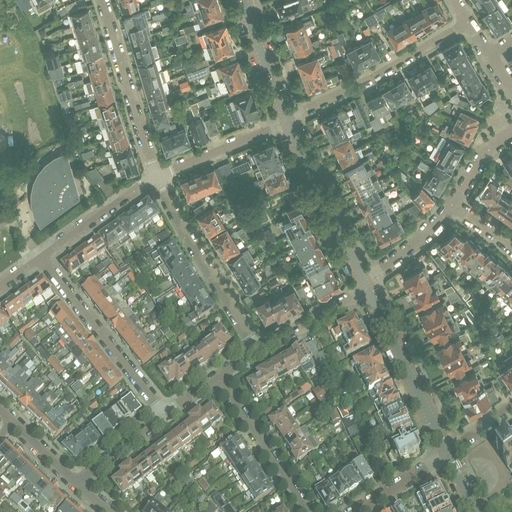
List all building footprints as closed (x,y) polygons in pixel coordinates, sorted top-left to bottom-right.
[(15,0),(21,10),(31,4),(28,0),(15,0)] [(68,12),(80,8),(76,0),(75,0),(65,6),(66,7),(65,7),(68,12)] [(80,8),(87,7),(85,0),(75,0),(76,0),(80,8)] [(139,6),(137,0),(117,0),(121,11),(139,6)] [(174,0),(163,4),(165,9),(178,5),(176,0),(174,0)] [(190,0),(194,9),(182,13),(183,15),(194,12),(218,3),(217,0),(190,0)] [(288,0),(281,2),(282,5),(277,6),(281,17),(282,16),(283,18),(300,13),(300,10),(301,10),(300,4),(310,0),(288,0)] [(476,0),(474,1),(481,12),(496,2),(494,0),(476,0)] [(481,12),(488,22),(502,12),(496,2),(481,12)] [(194,12),(183,15),(183,17),(195,13),(198,23),(204,21),(222,15),(218,3),(194,12)] [(437,3),(427,9),(436,24),(445,18),(437,3)] [(60,15),(68,12),(65,7),(58,11),(60,15)] [(339,10),(328,8),(329,11),(330,13),(333,25),(342,17),(339,10)] [(88,9),(71,13),(74,25),(91,20),(88,9)] [(427,9),(417,15),(426,29),(436,24),(427,9)] [(53,10),(44,13),(46,21),(56,18),(53,10)] [(124,18),(127,28),(148,22),(146,17),(150,16),(148,10),(144,11),(144,10),(135,13),(135,15),(124,18)] [(166,11),(163,12),(152,16),(153,20),(160,18),(160,19),(167,16),(166,11)] [(510,23),(502,12),(488,22),(495,33),(510,23)] [(379,22),(373,13),(368,16),(374,25),(379,22)] [(417,15),(407,20),(416,35),(426,29),(417,15)] [(162,25),(159,26),(161,31),(168,28),(171,28),(167,16),(160,19),(162,25)] [(369,28),(374,25),(368,16),(363,19),(368,27),(369,28)] [(286,37),(288,42),(308,35),(304,27),(312,24),(310,19),(285,29),(286,29),(285,29),(287,34),(286,37)] [(74,25),(78,36),(94,31),(91,20),(74,25)] [(407,20),(398,26),(406,41),(416,35),(407,20)] [(127,28),(130,39),(147,35),(144,24),(148,22),(127,28)] [(174,37),(174,38),(186,34),(186,33),(195,30),(194,25),(179,30),(181,35),(174,37)] [(202,34),(206,46),(228,38),(224,26),(202,34)] [(391,50),(396,47),(406,41),(398,26),(388,32),(391,37),(386,40),(391,50)] [(371,32),(369,28),(368,27),(362,29),(365,35),(371,32)] [(78,36),(81,48),(98,43),(94,31),(78,36)] [(337,37),(339,42),(340,45),(346,43),(342,32),(336,35),(337,37)] [(174,38),(176,44),(188,40),(186,34),(174,38)] [(130,39),(134,51),(150,46),(147,35),(130,39)] [(320,44),(318,39),(310,42),(308,35),(288,42),(290,48),(293,49),(294,53),(295,53),(295,54),(320,44)] [(211,58),(233,50),(228,38),(206,46),(211,58)] [(370,39),(358,45),(367,63),(379,57),(370,39)] [(356,69),(367,63),(358,45),(358,46),(355,40),(345,45),(348,51),(347,51),(356,69)] [(458,40),(442,50),(446,56),(444,57),(446,62),(465,52),(458,40)] [(383,42),(377,45),(383,55),(388,52),(383,42)] [(81,48),(84,59),(101,54),(98,43),(81,48)] [(137,63),(154,58),(150,46),(134,51),(137,63)] [(465,52),(446,62),(449,66),(451,65),(454,71),(470,63),(464,52),(465,52)] [(298,64),(303,77),(321,70),(318,64),(325,62),(324,59),(329,57),(328,53),(316,58),(316,57),(298,64)] [(104,65),(101,54),(84,59),(86,59),(89,69),(89,70),(104,65)] [(44,58),(47,69),(58,66),(55,55),(44,58)] [(154,59),(138,64),(141,76),(158,71),(154,59)] [(208,66),(208,65),(205,59),(185,66),(187,74),(208,66)] [(237,60),(215,68),(220,81),(241,72),(240,68),(241,66),(239,62),(237,61),(237,60)] [(341,74),(349,71),(350,71),(346,61),(338,64),(339,65),(336,66),(339,73),(341,73),(341,74)] [(454,71),(452,72),(455,77),(457,76),(460,82),(476,73),(470,63),(454,71)] [(440,81),(430,64),(418,71),(427,87),(434,83),(435,84),(440,81)] [(107,76),(104,65),(89,70),(89,69),(83,71),(86,82),(92,80),(92,81),(107,76)] [(52,78),(63,75),(60,66),(50,69),(52,78)] [(210,71),(208,66),(187,74),(190,81),(208,74),(207,72),(210,71)] [(327,83),(328,85),(329,85),(335,83),(335,82),(335,80),(338,79),(336,75),(330,77),(330,75),(323,77),(321,70),(303,77),(308,90),(327,83)] [(141,76),(145,87),(161,82),(158,71),(141,76)] [(407,78),(417,95),(422,91),(421,90),(427,87),(418,71),(407,78)] [(220,81),(216,82),(220,92),(221,93),(224,92),(246,84),(245,83),(246,80),(244,76),(243,75),(241,72),(220,81)] [(462,89),(464,94),(483,84),(482,83),(476,73),(460,82),(464,88),(462,89)] [(92,81),(95,91),(111,87),(107,76),(92,81)] [(82,78),(73,81),(67,83),(68,87),(75,86),(83,83),(82,78)] [(403,80),(393,85),(402,102),(404,105),(409,102),(409,101),(414,98),(403,80)] [(145,87),(148,99),(165,94),(161,82),(145,87)] [(171,82),(166,83),(169,96),(174,94),(171,82)] [(489,94),(483,84),(464,94),(467,98),(469,97),(472,103),(475,102),(477,106),(484,103),(481,98),(489,94)] [(383,92),(391,106),(397,103),(397,105),(402,102),(393,85),(383,92)] [(99,102),(114,98),(111,87),(95,91),(99,102)] [(228,101),(234,116),(239,114),(242,122),(258,115),(255,109),(258,108),(254,99),(252,100),(249,93),(228,101)] [(385,114),(390,111),(386,105),(381,93),(367,99),(373,111),(375,117),(370,119),(372,125),(374,129),(389,123),(385,114)] [(148,99),(152,110),(168,105),(165,94),(148,99)] [(200,108),(201,108),(211,104),(208,96),(197,101),(200,108)] [(466,108),(466,107),(468,102),(459,99),(458,97),(454,100),(450,98),(448,100),(455,103),(460,105),(464,107),(466,108)] [(60,101),(63,113),(69,111),(67,103),(72,101),(71,98),(60,101)] [(114,100),(99,104),(103,116),(118,111),(114,100)] [(452,113),(458,116),(455,121),(473,129),(477,123),(476,122),(478,118),(462,111),(464,107),(460,105),(455,103),(448,100),(445,103),(451,106),(451,107),(453,108),(452,113)] [(75,109),(90,105),(89,101),(74,105),(75,109)] [(156,125),(169,121),(164,106),(168,105),(152,110),(156,125)] [(351,107),(355,115),(356,117),(360,116),(361,115),(358,108),(356,105),(351,107)] [(360,116),(365,128),(372,125),(370,119),(364,106),(358,108),(361,115),(360,116)] [(434,113),(430,106),(425,108),(429,117),(434,113)] [(321,119),(326,131),(345,122),(345,120),(349,118),(346,111),(343,110),(337,112),(321,119)] [(103,116),(106,126),(121,122),(118,111),(103,116)] [(213,117),(205,121),(204,121),(210,136),(219,132),(213,117)] [(195,142),(208,136),(201,118),(188,123),(195,142)] [(439,134),(449,138),(451,134),(467,142),(470,137),(471,138),(474,132),(473,131),(473,129),(455,121),(452,127),(446,125),(444,129),(442,129),(439,134)] [(125,132),(121,122),(106,126),(110,137),(125,132)] [(332,143),(348,136),(353,134),(349,127),(347,127),(345,122),(326,131),(332,143)] [(178,132),(176,128),(175,123),(169,125),(170,126),(171,130),(173,134),(178,149),(191,144),(185,129),(178,132)] [(393,125),(385,129),(388,134),(396,131),(393,125)] [(363,132),(362,130),(353,134),(348,136),(349,138),(333,145),(338,156),(353,149),(349,139),(358,136),(358,134),(363,132)] [(412,131),(401,141),(406,144),(416,136),(415,135),(412,131)] [(129,143),(125,132),(110,137),(104,139),(106,145),(108,145),(109,149),(129,143)] [(178,149),(173,134),(161,139),(166,153),(178,149)] [(442,137),(436,147),(456,158),(462,148),(442,137)] [(394,147),(397,150),(398,151),(406,145),(400,142),(394,147)] [(132,155),(129,143),(109,149),(111,156),(110,156),(109,157),(110,161),(111,162),(132,155)] [(253,167),(278,157),(272,144),(248,154),(251,162),(248,163),(247,160),(232,166),(230,161),(224,164),(230,176),(253,167)] [(343,166),(344,169),(366,157),(368,157),(366,153),(362,155),(359,146),(353,149),(338,156),(342,166),(343,166)] [(431,157),(450,169),(456,158),(436,147),(433,152),(433,154),(431,157)] [(84,158),(94,154),(92,149),(87,151),(88,152),(83,153),(84,158)] [(40,224),(78,198),(65,153),(65,154),(55,158),(46,164),(39,173),(34,182),(32,193),(32,204),(35,214),(40,223),(40,224)] [(112,162),(116,161),(118,167),(118,166),(121,175),(127,173),(138,170),(132,155),(111,162),(112,162)] [(506,167),(500,171),(510,178),(511,175),(511,155),(503,162),(506,167)] [(253,167),(258,179),(283,169),(278,157),(253,167)] [(372,169),(366,157),(344,169),(344,170),(343,171),(342,173),(344,176),(346,177),(347,176),(349,180),(372,169)] [(419,161),(417,164),(428,172),(445,182),(451,172),(435,163),(432,168),(419,161)] [(224,179),(230,176),(224,164),(218,166),(218,167),(224,179)] [(416,166),(429,173),(422,184),(438,193),(445,182),(428,172),(417,164),(416,166)] [(95,167),(86,172),(95,184),(103,178),(95,167)] [(218,167),(214,169),(219,181),(224,179),(218,167)] [(214,168),(203,173),(210,189),(215,187),(216,189),(222,187),(219,181),(214,169),(214,168)] [(289,183),(283,169),(258,179),(259,183),(266,181),(270,191),(289,183)] [(353,188),(355,192),(378,181),(372,169),(349,180),(350,181),(349,182),(348,184),(349,187),(352,188),(353,188)] [(203,173),(192,177),(200,194),(204,192),(205,194),(211,191),(210,189),(203,173)] [(199,194),(200,194),(192,177),(181,182),(188,197),(188,198),(193,196),(194,198),(200,196),(199,194)] [(356,200),(359,205),(384,192),(378,181),(355,192),(358,197),(357,197),(356,200)] [(487,207),(488,208),(491,203),(498,192),(499,192),(501,188),(490,181),(480,196),(490,203),(487,207)] [(420,186),(411,195),(424,208),(433,199),(420,186)] [(365,211),(367,215),(390,203),(384,192),(359,205),(361,210),(364,211),(365,211)] [(488,208),(498,215),(509,200),(499,192),(498,192),(491,203),(488,208)] [(406,193),(405,193),(401,197),(400,198),(403,202),(410,197),(406,193)] [(274,203),(271,196),(248,206),(251,212),(274,203)] [(498,215),(509,222),(511,218),(511,201),(509,200),(498,215)] [(147,202),(137,209),(148,225),(153,222),(151,221),(158,216),(147,202)] [(196,216),(207,209),(204,203),(193,210),(196,216)] [(373,226),(373,227),(396,215),(390,203),(367,215),(369,220),(368,220),(367,222),(369,226),(372,227),(373,226)] [(286,236),(286,237),(311,224),(309,223),(308,224),(308,223),(308,224),(305,218),(298,204),(282,212),(285,218),(276,222),(278,227),(280,226),(282,230),(286,228),(289,234),(286,236)] [(418,216),(422,209),(416,204),(407,208),(412,219),(418,216)] [(213,208),(198,217),(203,226),(220,216),(217,211),(221,209),(219,205),(213,208)] [(137,209),(127,216),(139,232),(138,230),(144,226),(145,228),(148,225),(137,209)] [(232,216),(231,213),(230,211),(224,213),(227,219),(232,216)] [(400,222),(396,215),(373,227),(377,234),(376,235),(375,237),(377,240),(379,241),(380,241),(380,242),(400,232),(399,232),(403,230),(399,222),(400,222)] [(127,216),(117,223),(127,238),(134,233),(135,235),(139,232),(127,216)] [(209,235),(224,226),(221,222),(223,220),(220,216),(203,226),(209,235)] [(117,223),(108,230),(120,248),(130,241),(127,238),(117,223)] [(286,237),(292,248),(316,236),(315,236),(312,231),(313,230),(314,228),(311,224),(286,237)] [(234,237),(231,232),(229,233),(226,228),(211,237),(217,248),(234,237)] [(98,237),(108,251),(114,247),(116,251),(120,248),(108,230),(98,237)] [(446,259),(447,257),(463,239),(454,230),(441,244),(440,243),(436,247),(443,253),(441,254),(446,259)] [(157,237),(162,244),(170,238),(166,231),(157,237)] [(292,248),(298,260),(321,248),(318,243),(319,243),(320,240),(318,237),(316,236),(292,248)] [(223,258),(239,249),(235,243),(237,242),(234,237),(217,248),(223,258)] [(453,259),(458,264),(461,260),(463,259),(474,246),(465,237),(463,239),(447,257),(451,261),(453,259)] [(105,251),(97,238),(87,245),(96,257),(105,251)] [(147,243),(151,250),(157,247),(152,240),(147,243)] [(155,251),(147,256),(148,258),(151,257),(154,262),(160,258),(164,264),(158,268),(179,255),(172,243),(156,253),(155,251)] [(87,245),(79,251),(88,264),(96,257),(87,245)] [(458,264),(467,273),(468,272),(485,253),(486,252),(485,253),(477,246),(475,247),(474,246),(463,259),(461,260),(458,264)] [(298,260),(303,271),(329,258),(326,253),(324,252),(323,252),(321,248),(298,260)] [(79,251),(70,257),(79,270),(88,264),(79,251)] [(228,260),(234,271),(248,263),(245,258),(247,257),(244,251),(241,253),(241,252),(228,260)] [(130,262),(136,260),(131,252),(127,254),(129,257),(128,258),(130,262)] [(480,278),(483,275),(483,274),(496,260),(495,259),(495,260),(486,252),(485,253),(468,272),(467,273),(468,272),(472,275),(473,274),(479,279),(480,278)] [(164,279),(171,275),(186,266),(179,255),(158,268),(158,269),(159,268),(165,278),(164,278),(164,279)] [(441,264),(442,262),(437,256),(433,259),(438,265),(441,264)] [(61,264),(69,277),(79,270),(70,257),(61,264)] [(303,271),(309,283),(332,270),(330,266),(330,265),(331,263),(329,258),(303,271)] [(483,283),(488,288),(505,268),(496,260),(483,274),(483,275),(480,278),(484,282),(483,283)] [(234,271),(240,280),(256,271),(252,265),(250,266),(248,263),(234,271)] [(407,284),(411,291),(429,282),(425,275),(428,274),(424,266),(421,267),(419,264),(416,265),(413,266),(411,269),(413,271),(402,276),(406,284),(407,284)] [(112,265),(108,269),(113,276),(118,272),(112,265)] [(192,276),(186,266),(171,275),(174,281),(172,282),(175,286),(177,285),(192,276)] [(280,266),(279,267),(273,270),(276,275),(283,271),(280,266)] [(499,294),(502,291),(502,290),(511,279),(511,274),(505,268),(488,288),(492,291),(493,290),(498,295),(499,294)] [(441,276),(438,269),(433,272),(436,279),(441,276)] [(320,295),(322,294),(325,295),(328,293),(329,291),(329,290),(339,285),(339,283),(340,281),(338,277),(336,276),(335,276),(332,270),(309,283),(316,296),(320,294),(320,295)] [(259,277),(256,271),(240,280),(246,290),(260,282),(257,278),(259,277)] [(112,277),(116,281),(121,276),(118,272),(112,277)] [(135,278),(132,273),(127,276),(130,281),(135,278)] [(82,289),(88,296),(99,287),(96,283),(101,280),(98,276),(82,289)] [(180,291),(184,297),(200,288),(192,276),(177,285),(178,287),(176,288),(179,292),(180,291)] [(84,277),(76,283),(80,288),(88,282),(85,278),(84,277)] [(50,290),(41,278),(32,285),(41,297),(50,290)] [(505,305),(506,306),(507,305),(511,300),(511,298),(511,279),(502,290),(502,291),(499,294),(503,298),(502,299),(506,304),(505,305)] [(132,283),(137,290),(141,287),(136,280),(132,283)] [(430,299),(429,298),(440,293),(434,280),(429,283),(429,282),(411,291),(410,291),(416,304),(421,302),(422,302),(422,303),(430,299)] [(32,285),(24,291),(33,303),(41,297),(32,285)] [(88,296),(93,303),(112,288),(109,285),(102,290),(99,287),(88,296)] [(443,288),(447,295),(453,292),(455,290),(451,285),(443,288)] [(296,290),(300,297),(306,293),(302,286),(296,290)] [(145,290),(149,297),(155,293),(151,287),(145,290)] [(93,303),(99,310),(117,295),(112,288),(93,303)] [(182,308),(184,312),(206,298),(200,288),(184,297),(188,303),(186,304),(186,305),(182,308)] [(302,306),(293,290),(281,296),(290,312),(302,306)] [(452,302),(460,298),(455,290),(453,292),(447,295),(446,295),(447,297),(448,297),(452,302)] [(24,291),(15,297),(27,314),(27,313),(24,309),(33,303),(24,291)] [(99,310),(104,317),(122,302),(117,295),(99,310)] [(252,301),(248,295),(243,298),(247,304),(252,301)] [(151,302),(147,296),(143,299),(144,300),(142,302),(145,307),(151,302)] [(268,298),(267,299),(270,302),(269,303),(276,315),(278,319),(290,312),(281,296),(270,302),(268,298)] [(15,297),(8,302),(17,314),(20,312),(23,316),(27,314),(15,297)] [(61,303),(56,297),(47,305),(47,306),(50,311),(61,303)] [(466,302),(470,306),(473,304),(472,303),(475,301),(472,297),(466,302)] [(188,318),(184,321),(186,323),(183,325),(186,330),(194,326),(192,323),(198,319),(198,320),(213,310),(206,298),(184,312),(191,308),(195,314),(188,318)] [(265,321),(276,315),(269,303),(270,302),(267,299),(256,305),(265,321)] [(158,304),(162,311),(163,310),(167,308),(163,301),(158,304)] [(0,308),(12,324),(16,322),(13,317),(17,314),(8,302),(0,308)] [(108,324),(128,309),(122,302),(104,317),(109,323),(108,324)] [(155,308),(151,302),(145,307),(148,312),(155,308)] [(423,318),(426,326),(451,314),(445,302),(434,307),(433,305),(425,309),(426,311),(421,313),(423,318)] [(61,305),(45,317),(42,320),(44,324),(48,321),(51,324),(67,312),(61,305)] [(43,317),(50,311),(47,306),(39,313),(43,317)] [(475,323),(475,324),(479,321),(468,308),(464,311),(468,318),(473,325),(475,323)] [(108,324),(114,331),(133,316),(128,309),(108,324)] [(0,329),(9,323),(0,310),(0,329)] [(150,316),(150,317),(153,321),(160,316),(156,311),(150,316)] [(72,319),(67,312),(51,324),(51,325),(55,322),(58,325),(50,331),(53,334),(72,319)] [(457,327),(451,314),(426,326),(430,334),(431,333),(433,338),(438,336),(439,337),(446,334),(446,332),(457,327)] [(120,337),(138,323),(139,322),(133,316),(114,331),(115,331),(120,337)] [(485,326),(485,325),(490,321),(486,316),(481,320),(485,326)] [(161,317),(160,317),(155,320),(159,326),(164,322),(161,317)] [(333,330),(339,343),(363,331),(361,331),(358,325),(356,326),(352,317),(349,317),(347,318),(346,320),(346,322),(336,327),(337,328),(333,330)] [(60,340),(78,326),(72,319),(53,334),(54,333),(57,337),(60,335),(60,334),(63,332),(66,335),(60,340)] [(34,324),(32,321),(25,326),(27,330),(34,324)] [(120,337),(126,344),(142,331),(137,325),(138,323),(120,337)] [(27,330),(25,326),(18,331),(20,335),(27,330)] [(60,340),(65,346),(83,332),(78,326),(60,340)] [(164,336),(170,331),(166,326),(159,331),(163,336),(164,336)] [(493,336),(496,333),(499,331),(495,326),(489,332),(493,336)] [(220,328),(209,336),(221,353),(226,350),(223,346),(229,342),(220,328)] [(25,338),(29,342),(36,336),(30,329),(25,334),(25,338)] [(126,344),(131,351),(147,338),(142,331),(126,344)] [(170,331),(164,336),(169,343),(175,339),(175,338),(176,338),(171,331),(170,332),(170,331)] [(346,357),(349,356),(369,346),(365,338),(367,335),(365,332),(363,331),(339,343),(346,357)] [(89,339),(83,332),(65,346),(70,353),(89,339)] [(437,348),(436,349),(438,352),(439,353),(440,354),(438,355),(441,360),(442,359),(443,361),(462,352),(467,349),(464,342),(468,340),(464,332),(449,339),(449,340),(441,343),(442,345),(442,346),(438,348),(437,348)] [(494,339),(497,343),(498,344),(504,339),(500,334),(494,339)] [(12,350),(20,341),(15,336),(7,345),(12,350)] [(38,343),(34,339),(36,336),(29,342),(33,347),(38,343)] [(218,355),(221,353),(209,336),(212,340),(202,346),(211,360),(214,360),(217,358),(218,355)] [(89,339),(70,353),(76,360),(95,346),(90,338),(89,339)] [(131,351),(136,358),(149,348),(146,344),(150,341),(147,338),(131,351)] [(491,338),(486,340),(489,348),(496,345),(491,338)] [(313,342),(306,345),(311,355),(312,357),(319,353),(313,342)] [(36,350),(40,355),(46,350),(42,345),(36,350)] [(314,368),(317,366),(312,357),(311,355),(306,345),(303,347),(302,346),(291,353),(299,367),(300,368),(303,373),(309,370),(314,368)] [(94,347),(95,346),(76,360),(81,367),(84,366),(100,353),(94,347)] [(202,346),(192,353),(201,367),(211,360),(202,346)] [(142,365),(158,352),(155,348),(151,352),(149,348),(136,358),(142,365)] [(0,365),(0,380),(9,370),(6,366),(14,358),(15,358),(19,353),(15,349),(11,354),(0,365)] [(443,361),(442,363),(444,367),(446,368),(447,368),(449,373),(455,370),(455,372),(463,368),(463,367),(471,363),(473,362),(470,356),(467,349),(462,352),(443,361)] [(0,365),(11,354),(7,350),(0,357),(0,365)] [(45,361),(46,360),(51,356),(46,350),(40,355),(45,361)] [(105,360),(100,353),(84,366),(86,369),(90,365),(93,369),(105,360)] [(192,353),(182,361),(191,374),(201,367),(192,353)] [(291,353),(278,360),(287,375),(300,368),(299,367),(291,353)] [(359,382),(363,380),(363,381),(382,372),(375,357),(374,357),(372,353),(352,363),(355,369),(354,369),(358,379),(361,378),(362,381),(359,382)] [(53,357),(47,362),(52,368),(59,362),(57,359),(56,360),(53,357)] [(0,385),(5,390),(25,368),(25,367),(31,362),(27,358),(13,373),(9,370),(0,380),(0,385)] [(511,365),(507,358),(503,361),(504,362),(497,367),(500,371),(501,371),(511,386),(511,385),(511,365)] [(92,381),(110,367),(105,360),(93,369),(96,373),(91,376),(94,379),(92,381)] [(278,360),(267,366),(276,381),(287,375),(278,360)] [(169,364),(181,381),(184,379),(188,379),(190,377),(191,374),(182,361),(172,367),(169,364)] [(60,362),(59,362),(52,368),(58,375),(64,370),(58,364),(60,362)] [(177,384),(181,381),(169,364),(159,371),(168,385),(174,380),(177,384)] [(256,372),(258,377),(258,376),(265,388),(265,387),(276,381),(267,366),(256,372)] [(101,379),(104,382),(116,373),(110,367),(92,381),(95,385),(99,382),(98,382),(101,379)] [(5,390),(12,397),(24,384),(20,380),(29,371),(25,368),(5,390)] [(333,381),(328,371),(321,375),(326,385),(333,381)] [(59,376),(63,381),(69,377),(65,372),(59,376)] [(368,393),(388,384),(387,383),(385,378),(385,376),(385,374),(382,374),(382,372),(363,381),(363,380),(359,382),(362,389),(360,389),(363,395),(368,393)] [(459,395),(461,394),(482,384),(482,383),(478,385),(476,379),(478,378),(475,372),(467,375),(466,374),(458,378),(459,379),(454,382),(459,395)] [(52,373),(47,377),(52,383),(56,378),(52,373)] [(100,391),(103,395),(110,390),(121,381),(116,373),(104,382),(107,386),(100,391)] [(500,375),(497,377),(501,387),(506,383),(500,375)] [(267,392),(265,387),(265,388),(258,376),(258,377),(247,383),(255,398),(267,392)] [(63,381),(69,386),(74,382),(69,377),(63,381)] [(17,403),(18,404),(39,381),(36,378),(33,381),(29,378),(24,384),(12,397),(18,403),(17,403)] [(61,384),(56,378),(52,383),(57,388),(61,384)] [(18,404),(25,411),(38,398),(34,394),(43,385),(39,381),(18,404)] [(114,396),(127,387),(124,382),(110,391),(114,396)] [(324,384),(312,391),(319,403),(331,395),(324,384)] [(372,400),(373,404),(393,395),(391,392),(392,392),(388,384),(368,393),(371,400),(372,400)] [(473,413),(472,411),(490,403),(490,401),(497,397),(494,390),(493,390),(491,386),(485,389),(482,384),(461,394),(465,402),(464,403),(467,409),(464,410),(464,414),(467,416),(471,416),(473,413)] [(81,389),(79,391),(75,394),(81,401),(87,396),(81,389)] [(54,395),(57,399),(62,393),(59,390),(54,395)] [(109,400),(114,396),(110,391),(107,393),(108,394),(106,395),(109,400)] [(26,411),(33,417),(54,395),(50,392),(41,401),(38,398),(25,411),(26,411)] [(293,401),(300,396),(296,392),(289,396),(293,401)] [(70,393),(64,399),(68,404),(74,398),(70,393)] [(124,402),(120,404),(131,418),(134,415),(134,416),(141,411),(127,393),(121,397),(124,402)] [(39,425),(40,425),(52,412),(49,408),(57,399),(54,395),(33,417),(40,424),(39,425)] [(376,416),(398,405),(398,404),(398,403),(398,401),(396,399),(395,399),(395,398),(393,395),(373,404),(378,414),(376,416)] [(85,408),(87,407),(90,404),(85,398),(87,396),(81,401),(80,402),(85,408)] [(120,404),(111,411),(122,425),(128,421),(128,420),(131,418),(120,404)] [(319,416),(323,413),(317,404),(312,406),(312,407),(314,410),(315,409),(319,416)] [(327,412),(334,409),(332,404),(325,407),(327,412)] [(263,413),(267,419),(279,411),(275,405),(263,413)] [(336,408),(342,419),(349,416),(344,405),(336,408)] [(401,410),(398,405),(376,416),(374,417),(379,428),(381,427),(382,427),(404,416),(403,415),(405,415),(405,413),(403,410),(402,409),(401,410)] [(40,425),(47,432),(68,409),(67,409),(64,406),(60,410),(56,415),(52,412),(40,425)] [(204,409),(200,412),(210,426),(211,428),(221,420),(211,406),(205,411),(204,409)] [(55,438),(67,426),(63,422),(74,410),(73,409),(71,407),(68,409),(47,432),(47,431),(55,438)] [(334,409),(327,412),(332,423),(333,423),(339,420),(334,409)] [(198,410),(188,418),(190,420),(201,435),(202,434),(201,433),(210,426),(200,412),(198,410)] [(284,410),(268,421),(273,428),(274,427),(277,431),(291,421),(284,410)] [(101,417),(112,432),(115,430),(116,430),(122,425),(111,411),(102,418),(101,417)] [(410,429),(404,416),(381,427),(379,428),(382,433),(383,433),(387,440),(410,429)] [(103,440),(109,435),(112,432),(101,417),(91,425),(103,440)] [(187,424),(181,429),(191,443),(201,435),(190,420),(188,418),(189,420),(186,423),(187,424)] [(277,431),(284,441),(298,431),(291,421),(277,431)] [(83,430),(84,431),(80,434),(92,449),(101,441),(89,427),(88,425),(83,429),(83,430)] [(353,427),(348,429),(347,430),(350,438),(360,433),(356,426),(353,427)] [(284,441),(291,452),(305,442),(311,437),(304,427),(298,431),(284,441)] [(174,432),(170,435),(181,450),(191,443),(181,429),(175,434),(174,432)] [(389,449),(392,447),(394,452),(390,454),(394,463),(399,461),(399,462),(412,456),(411,455),(418,452),(419,448),(416,442),(417,442),(414,436),(411,430),(397,437),(398,439),(397,439),(398,442),(392,445),(390,440),(383,443),(385,447),(389,449)] [(511,432),(498,443),(496,444),(494,447),(495,451),(498,453),(499,454),(498,454),(499,455),(498,456),(499,458),(500,457),(503,462),(506,466),(505,466),(507,468),(508,470),(511,474),(511,473),(511,432)] [(80,434),(71,441),(83,456),(92,449),(80,434)] [(167,440),(161,444),(172,458),(181,450),(170,435),(166,438),(167,440)] [(77,459),(83,456),(71,441),(68,437),(60,443),(63,446),(62,447),(75,459),(77,459)] [(223,454),(227,460),(240,451),(242,449),(235,439),(218,450),(221,455),(223,454)] [(0,465),(16,449),(8,441),(0,449),(0,457),(0,465)] [(296,463),(312,452),(305,442),(291,452),(293,455),(291,456),(296,463)] [(154,447),(150,450),(162,465),(172,458),(161,444),(155,449),(154,447)] [(16,448),(16,449),(0,465),(0,471),(7,464),(11,468),(12,468),(24,456),(16,448)] [(229,466),(233,471),(249,460),(242,449),(240,451),(227,460),(231,465),(229,466)] [(147,455),(141,459),(152,473),(162,465),(150,450),(146,453),(147,455)] [(24,456),(12,468),(11,468),(7,472),(11,476),(6,480),(8,482),(6,485),(8,486),(12,481),(13,481),(30,463),(23,456),(24,456)] [(308,457),(304,460),(309,467),(313,464),(308,457)] [(131,465),(130,464),(130,465),(142,480),(152,473),(141,459),(136,464),(134,462),(131,465)] [(236,477),(239,482),(256,471),(249,460),(233,471),(234,470),(238,476),(236,477)] [(372,479),(362,462),(360,460),(348,467),(361,487),(364,488),(368,485),(369,481),(372,479)] [(22,478),(26,482),(37,470),(30,463),(13,481),(15,484),(16,484),(17,483),(22,478)] [(119,471),(120,473),(120,472),(132,488),(131,486),(140,479),(141,481),(142,480),(130,465),(130,464),(129,463),(119,471)] [(348,467),(337,474),(338,478),(349,494),(360,487),(361,487),(348,467)] [(26,482),(30,486),(24,492),(28,495),(45,477),(37,470),(26,482)] [(245,486),(248,491),(263,481),(256,471),(239,482),(242,487),(245,486)] [(122,495),(132,488),(120,472),(120,473),(117,476),(118,477),(112,482),(122,495)] [(191,475),(195,481),(201,477),(198,473),(196,474),(194,472),(191,475)] [(338,500),(349,494),(338,478),(337,474),(336,473),(326,479),(338,500)] [(181,481),(187,487),(192,482),(187,476),(181,481)] [(52,484),(45,477),(28,495),(31,498),(32,497),(36,501),(52,484)] [(254,503),(271,492),(263,481),(248,491),(252,497),(251,498),(254,503)] [(314,489),(315,491),(326,509),(337,501),(324,482),(314,489)] [(52,484),(36,501),(40,505),(38,506),(42,510),(60,491),(53,484),(52,484)] [(416,497),(422,509),(444,498),(439,487),(434,486),(419,494),(419,495),(416,497)] [(51,507),(55,511),(67,499),(60,491),(42,510),(39,511),(44,511),(45,509),(47,511),(51,507)] [(14,494),(10,498),(18,506),(21,502),(22,502),(14,494)] [(165,511),(163,510),(164,508),(161,505),(164,500),(158,495),(153,502),(152,501),(143,511),(165,511)] [(201,495),(195,501),(200,505),(205,498),(201,495)] [(422,509),(423,511),(448,511),(451,511),(450,510),(451,510),(444,498),(422,509)] [(58,511),(72,511),(77,506),(76,507),(68,500),(58,511)] [(25,511),(28,509),(21,502),(18,506),(23,511),(25,511)] [(179,503),(171,511),(177,511),(182,506),(179,503)]
